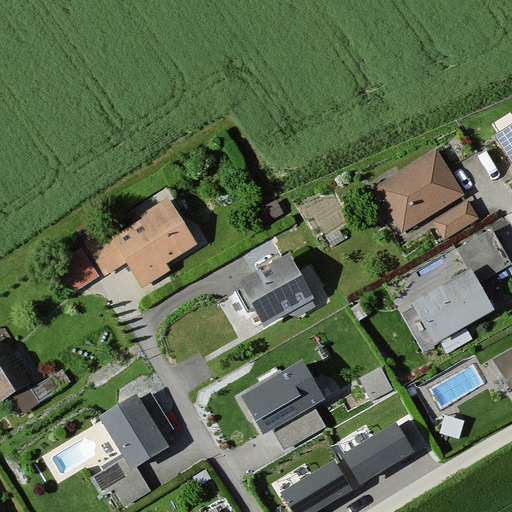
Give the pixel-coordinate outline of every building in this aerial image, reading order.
[(511,130),(496,141),(511,166),(511,130)] [(437,153),(376,190),(403,234),(464,197),(437,153)] [(93,222),(78,232),(106,274),(124,262),(141,288),(167,271),(164,266),(195,246),(166,202),(107,242),(93,222)] [(276,202),(267,207),(274,220),(284,214),(276,202)] [(468,203),(434,224),(444,241),(478,220),(468,203)] [(282,251),(232,280),(261,330),(311,300),(282,251)] [(470,275),(412,309),(434,347),(493,313),(470,275)] [(3,341),(0,343),(0,403),(30,386),(3,341)] [(511,349),(492,361),(511,394),(511,349)] [(302,366),(242,400),(263,437),(272,432),(314,408),(323,403),(312,383),(302,366)] [(381,369),(359,381),(370,402),(392,390),(381,369)] [(63,371),(32,391),(40,403),(70,383),(63,371)] [(429,382),(437,402),(461,393),(453,373),(429,382)] [(136,402),(102,422),(126,460),(91,481),(102,497),(114,490),(126,509),(150,494),(136,471),(167,453),(136,402)] [(326,429),(314,408),(272,432),(284,453),(326,429)] [(362,478),(429,447),(414,416),(348,447),(362,478)] [(341,454),(287,489),(301,511),(314,511),(359,483),(341,454)]
